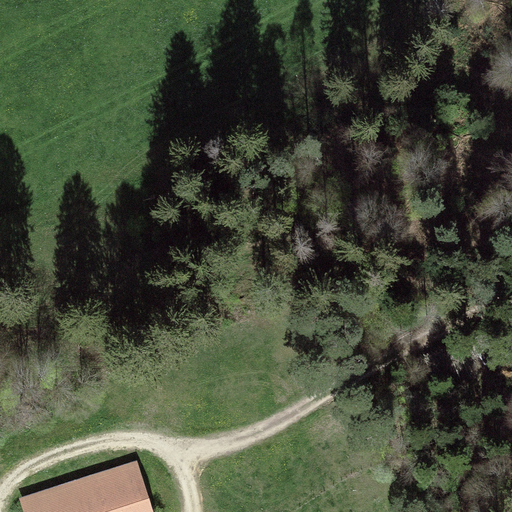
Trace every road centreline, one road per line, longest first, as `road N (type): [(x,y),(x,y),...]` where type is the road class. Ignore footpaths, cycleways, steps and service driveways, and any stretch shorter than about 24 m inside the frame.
road 1 (track): [(187,467),(325,406),(511,306)]
road 2 (track): [(198,511),(196,485),(178,457),(152,438),(119,436),(22,465),(0,501)]
